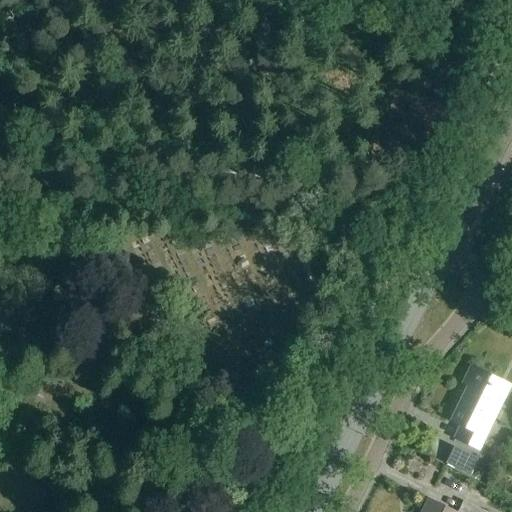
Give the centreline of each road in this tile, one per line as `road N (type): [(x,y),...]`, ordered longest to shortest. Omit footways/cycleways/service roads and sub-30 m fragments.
road 1 (tertiary): [(440,253),(313,511)]
road 2 (residential): [(347,511),(414,378),(485,280)]
road 3 (tertiary): [(511,101),(440,253)]
